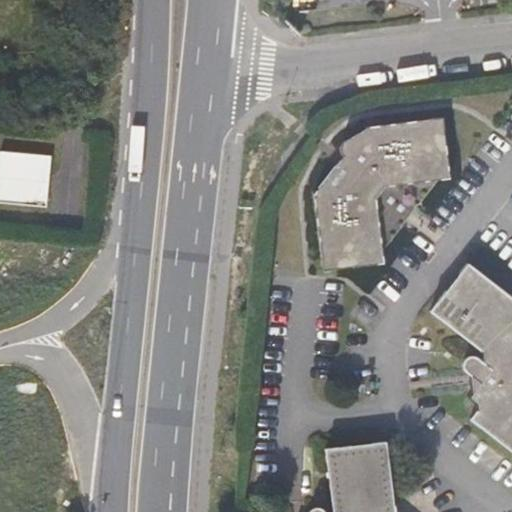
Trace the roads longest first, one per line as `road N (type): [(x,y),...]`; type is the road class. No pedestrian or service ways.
road 1 (primary): [(153,0),(112,511)]
road 2 (primary): [(162,511),(206,71)]
road 3 (unclassified): [(206,71),(511,36)]
